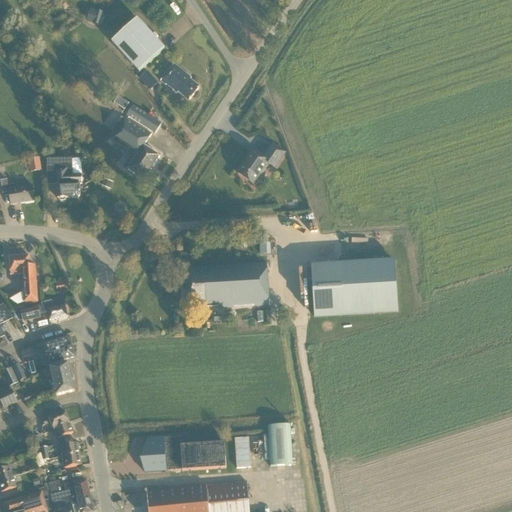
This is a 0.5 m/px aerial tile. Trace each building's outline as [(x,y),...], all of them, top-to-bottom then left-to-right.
[(92,10),(89,22),(92,23),(92,24),(99,25),(103,12),(96,10),(96,11),(92,10)] [(165,50),(137,19),(112,43),(139,73),(165,50)] [(118,26),(107,37),(110,41),(121,30),(118,26)] [(178,93),(189,101),(200,88),(190,80),(191,79),(174,65),(161,81),(170,89),(171,88),(178,94),(178,93)] [(150,91),(153,88),(159,83),(147,72),(140,79),(150,91)] [(125,111),(129,104),(119,97),(114,104),(125,111)] [(155,134),(161,124),(133,106),(127,115),(155,134)] [(152,134),(125,118),(109,141),(124,150),(125,149),(136,156),(135,158),(133,156),(130,160),(133,162),(128,170),(144,180),(160,156),(144,146),(152,134)] [(271,143),(261,158),(262,159),(268,163),(269,164),(275,168),(286,152),(273,143),(272,142),(271,143)] [(261,158),(252,152),(237,174),(254,185),(269,164),(268,163),(262,159),(261,158)] [(42,171),(40,158),(29,160),(31,173),(42,171)] [(82,175),(67,176),(67,169),(57,170),(58,185),(57,185),(58,199),(58,200),(59,200),(61,202),(65,202),(67,200),(67,199),(78,199),(80,195),(80,184),(82,184),(82,175)] [(102,186),(108,189),(111,182),(105,179),(102,186)] [(9,189),(7,180),(1,181),(3,194),(9,193),(11,205),(35,201),(32,186),(9,189)] [(30,266),(29,256),(10,257),(11,275),(24,274),(24,282),(23,283),(24,303),(38,302),(36,266),(30,266)] [(311,267),(314,317),(398,312),(395,262),(311,267)] [(270,306),(267,263),(186,268),(188,306),(204,305),(205,308),(218,307),(218,309),(270,306)] [(68,288),(67,280),(58,281),(59,289),(68,288)] [(53,303),(52,301),(41,303),(42,305),(20,310),(23,322),(41,318),(40,314),(48,313),(50,320),(67,316),(64,302),(64,301),(53,303)] [(4,305),(0,306),(0,337),(4,336),(0,326),(0,325),(13,319),(11,316),(4,305)] [(47,364),(75,357),(69,337),(42,344),(47,364)] [(23,349),(24,358),(42,356),(41,347),(23,349)] [(75,392),(68,364),(50,368),(57,396),(75,392)] [(19,365),(12,368),(19,383),(26,380),(19,365)] [(2,373),(9,388),(18,383),(11,369),(2,373)] [(11,392),(0,396),(0,403),(3,410),(16,404),(11,392)] [(24,399),(27,405),(42,399),(39,392),(24,399)] [(53,430),(69,423),(65,412),(43,422),(45,426),(51,423),(53,430)] [(52,443),(58,441),(58,440),(74,433),(69,423),(53,430),(56,436),(50,438),(52,443)] [(293,466),(290,426),(268,427),(268,436),(270,460),(270,467),(293,466)] [(34,437),(36,449),(42,448),(40,436),(34,437)] [(206,445),(205,437),(174,438),(175,442),(164,443),(166,471),(182,470),(182,471),(226,468),(224,443),(206,445)] [(237,469),(250,468),(248,438),(235,439),(237,469)] [(63,457),(80,455),(78,444),(61,447),(63,457)] [(44,460),(49,459),(47,448),(41,449),(42,454),(43,461),(44,460)] [(42,454),(35,455),(37,467),(45,466),(44,460),(43,461),(42,454)] [(65,468),(82,465),(80,455),(63,457),(65,468)] [(0,481),(13,477),(10,467),(0,469),(0,481)] [(0,486),(2,493),(17,488),(13,477),(0,481),(0,486)] [(71,506),(72,511),(74,511),(73,506),(75,506),(76,511),(93,511),(94,511),(87,481),(65,486),(66,492),(60,493),(59,489),(61,488),(59,481),(50,484),(52,495),(51,495),(55,510),(71,506)] [(249,511),(247,482),(207,486),(206,485),(147,491),(147,490),(145,491),(147,511),(249,511)] [(47,488),(39,490),(40,493),(42,492),(43,498),(49,496),(47,488)] [(47,511),(43,498),(42,492),(40,493),(4,504),(6,511),(47,511)]
